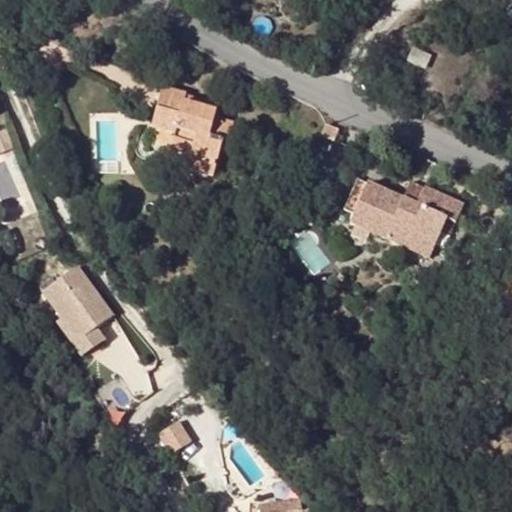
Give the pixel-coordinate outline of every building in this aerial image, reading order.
[(400,33),(389,40),(392,46),(404,39),(400,33)] [(425,53),(413,48),(408,61),(419,65),(426,68),(431,55),(425,53)] [(392,74),(392,63),(384,62),(383,74),(392,74)] [(170,153),(191,158),(187,171),(212,178),(219,153),(222,142),(228,143),(233,125),(214,120),(216,112),(184,104),(186,98),(162,92),(151,131),(174,137),(170,153)] [(184,104),(216,112),(217,106),(186,98),(184,104)] [(321,138),(328,141),(332,130),(325,127),(321,138)] [(338,133),(332,130),(328,141),(334,143),(338,133)] [(0,155),(15,149),(7,131),(0,134),(0,155)] [(222,142),(219,153),(225,154),(228,143),(222,142)] [(343,214),(354,218),(350,228),(430,261),(440,236),(447,220),(456,224),(463,207),(424,190),(416,207),(403,202),(357,183),(343,214)] [(403,202),(416,207),(424,190),(411,185),(403,202)] [(447,220),(440,236),(450,240),(456,224),(447,220)] [(65,321),(81,342),(99,329),(117,316),(82,267),(45,294),(65,321)] [(109,341),(99,329),(81,342),(65,321),(60,324),(85,358),(109,341)] [(162,436),(177,455),(196,440),(182,421),(162,436)] [(284,503),(285,511),(300,511),(299,500),(284,503)] [(259,507),(259,511),(285,511),(284,503),(259,507)]
